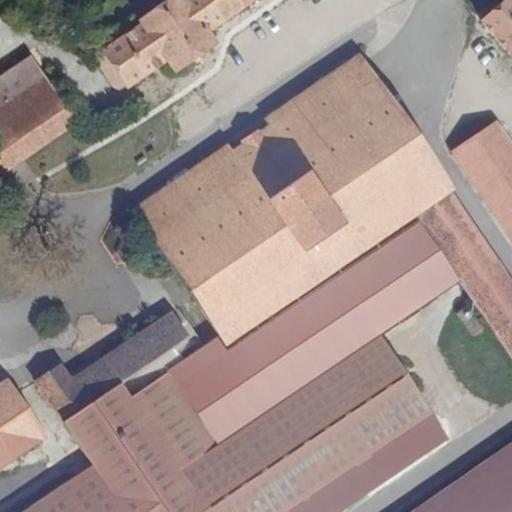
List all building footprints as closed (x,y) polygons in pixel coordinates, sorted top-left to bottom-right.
[(243,0),(160,0),(136,17),(139,22),(101,47),(102,49),(93,55),(112,84),(121,78),(123,80),(161,55),(165,61),(175,63),(203,45),(205,35),(201,29),(243,0)] [(511,2),(510,0),(506,0),(480,23),(511,60),(511,2)] [(0,134),(10,150),(61,118),(19,51),(0,62),(0,134)] [(446,193),(360,60),(130,208),(216,341),(410,217),(487,333),(511,316),(511,298),(443,194),(446,193)] [(511,250),(511,155),(492,125),(448,152),(511,250)] [(0,156),(10,150),(0,134),(0,156)] [(502,355),(511,348),(511,316),(487,333),(502,355)] [(279,511),(423,415),(371,338),(208,448),(169,388),(187,376),(177,361),(191,352),(173,326),(73,394),(62,378),(37,395),(86,468),(19,511),(279,511)] [(511,348),(502,355),(511,369),(511,348)] [(0,464),(36,440),(0,386),(0,464)] [(511,511),(511,440),(407,511),(511,511)]
